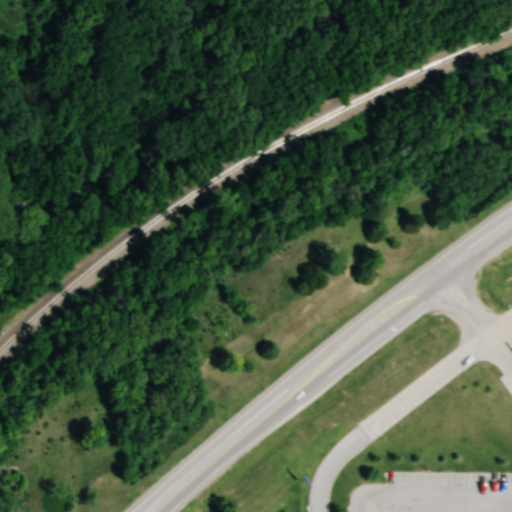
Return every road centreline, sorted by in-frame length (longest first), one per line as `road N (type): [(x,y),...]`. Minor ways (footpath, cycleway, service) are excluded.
road 1 (secondary): [(148,511),(285,393),(511,226)]
road 2 (residential): [(318,511),(322,477),(342,451),(511,319)]
road 3 (residential): [(511,374),(442,273)]
